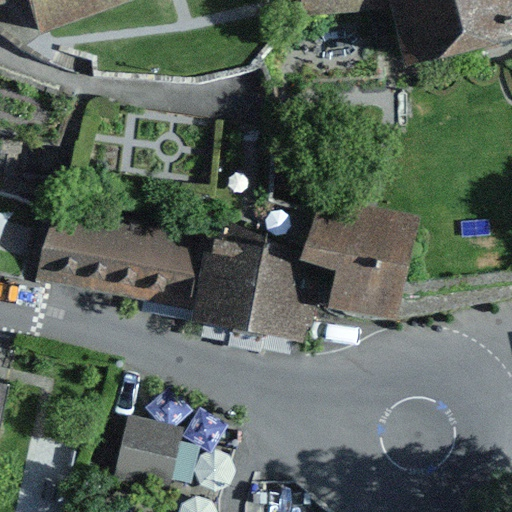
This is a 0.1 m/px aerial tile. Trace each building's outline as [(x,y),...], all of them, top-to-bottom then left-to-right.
[(0,0),(0,5),(17,0),(26,0),(40,36),(134,0),(0,0)] [(511,0),(289,0),(291,17),(295,17),(390,8),(410,71),(511,40),(511,0)] [(416,219),(356,208),(321,195),(315,212),(303,249),(298,261),(320,269),(334,274),(327,310),(398,323),(398,317),(404,287),(416,219)] [(38,248),(33,281),(132,297),(193,307),(206,227),(55,203),(38,248)] [(303,249),(207,221),(206,227),(193,307),(191,324),(308,343),(314,308),(320,269),(298,261),(303,249)] [(0,428),(8,388),(0,386),(0,428)] [(128,415),(112,480),(168,494),(183,429),(128,415)]
